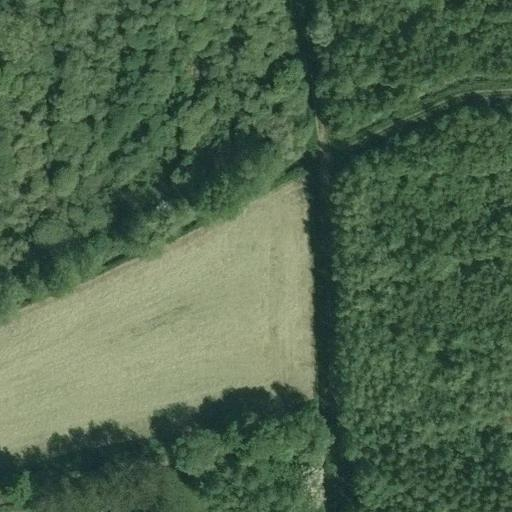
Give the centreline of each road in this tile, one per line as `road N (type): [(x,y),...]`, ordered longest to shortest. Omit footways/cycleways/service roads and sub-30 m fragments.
road 1 (track): [(334,428),(308,0)]
road 2 (track): [(334,428),(0,499)]
